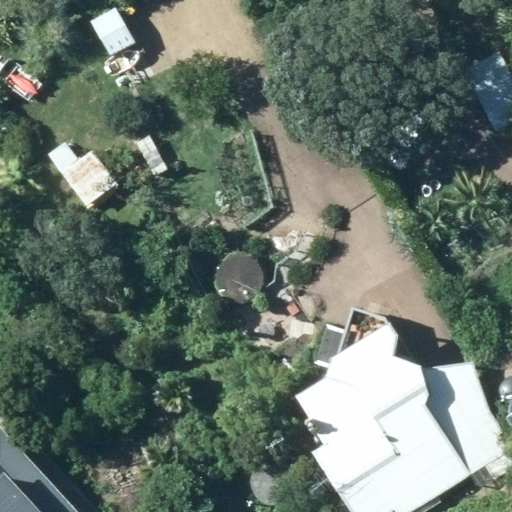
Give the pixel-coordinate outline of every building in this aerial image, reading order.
[(121,0),(109,0),(88,12),(115,61),(146,44),(121,0)] [(466,71),(497,129),(511,121),(511,71),(502,52),(466,71)] [(49,156),(90,209),(121,185),(95,151),(83,162),(68,142),(49,156)] [(154,231),(153,250),(168,252),(170,233),(154,231)] [(267,343),(299,319),(280,295),(249,319),(267,343)] [(416,511),(508,456),(475,364),(427,373),(399,327),(336,367),(339,373),(300,397),(331,447),(319,455),(353,511),(416,511)] [(0,511),(82,511),(7,429),(0,435),(0,511)]
